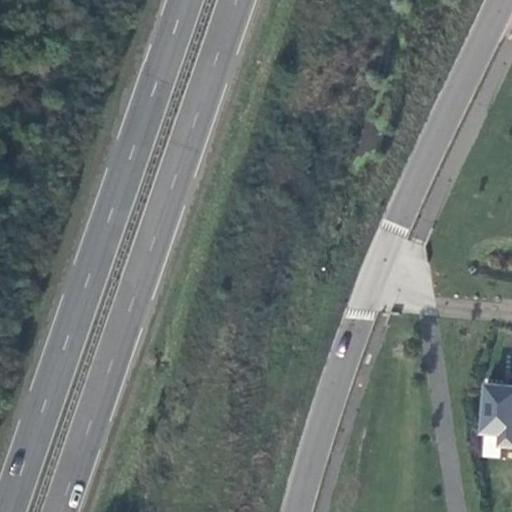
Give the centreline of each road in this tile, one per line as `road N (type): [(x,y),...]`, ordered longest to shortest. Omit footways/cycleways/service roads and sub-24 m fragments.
road 1 (trunk): [(189,0),(13,511)]
road 2 (trunk): [(65,511),(241,0)]
road 3 (residential): [(509,4),(374,287)]
road 4 (residential): [(511,312),(430,305),(374,287)]
road 5 (residential): [(297,511),(333,384)]
